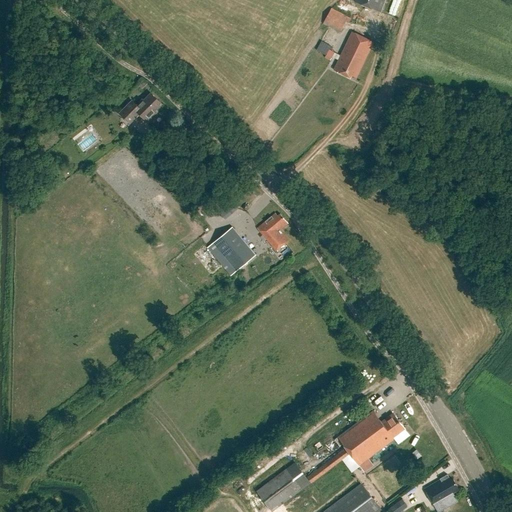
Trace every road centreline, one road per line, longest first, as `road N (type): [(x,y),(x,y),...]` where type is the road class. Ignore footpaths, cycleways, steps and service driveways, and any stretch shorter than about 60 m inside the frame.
road 1 (secondary): [(490,511),(408,358),(324,234),(77,0)]
road 2 (track): [(14,511),(37,470),(318,258)]
road 3 (track): [(511,100),(392,83),(362,133),(327,143),(278,187)]
